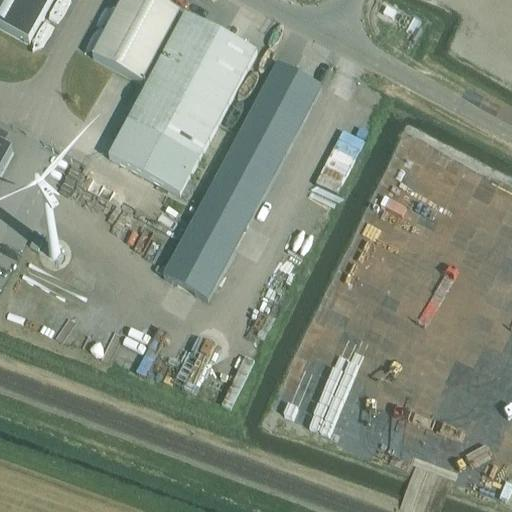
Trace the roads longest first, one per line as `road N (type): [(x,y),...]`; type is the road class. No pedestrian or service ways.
road 1 (unclassified): [(511,134),(332,37)]
road 2 (unclassified): [(31,115),(92,0)]
